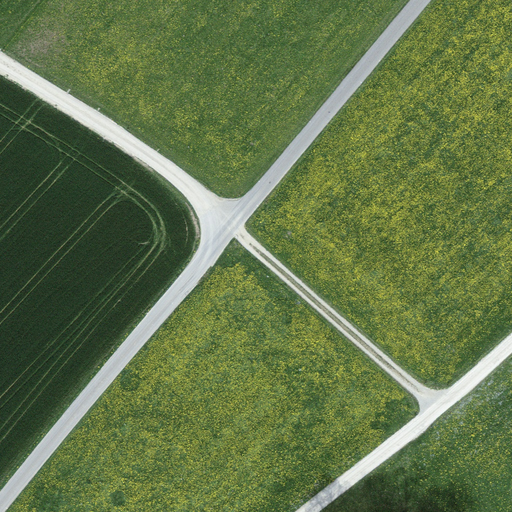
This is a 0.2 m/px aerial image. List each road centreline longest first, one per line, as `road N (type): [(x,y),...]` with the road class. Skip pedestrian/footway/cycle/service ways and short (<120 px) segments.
road 1 (unclassified): [(0,507),(231,223)]
road 2 (unclassified): [(231,223),(418,0)]
road 3 (unclassified): [(231,223),(175,174),(0,63)]
road 4 (track): [(428,410),(231,223)]
